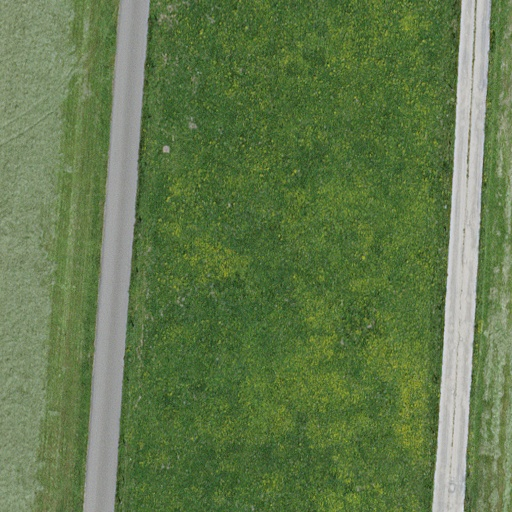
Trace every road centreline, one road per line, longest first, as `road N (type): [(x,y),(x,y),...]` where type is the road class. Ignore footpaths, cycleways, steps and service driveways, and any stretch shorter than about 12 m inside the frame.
road 1 (unclassified): [(141,0),(101,511)]
road 2 (track): [(455,511),(481,0)]
